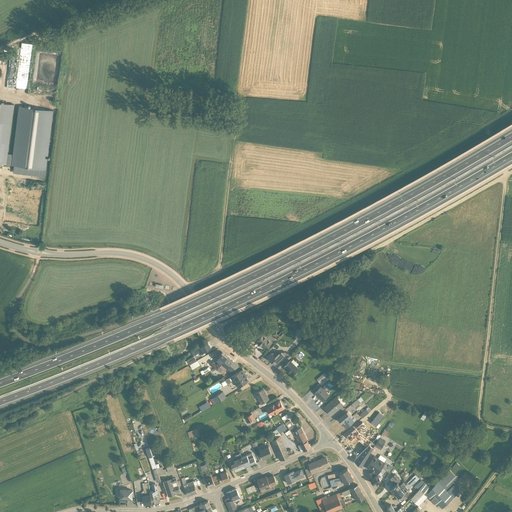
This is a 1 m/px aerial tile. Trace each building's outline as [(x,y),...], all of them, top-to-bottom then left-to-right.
[(0,100),(0,162),(12,164),(13,153),(8,152),(14,103),(0,100)] [(53,109),(19,104),(13,153),(12,164),(14,164),(13,172),(45,176),(53,109)] [(272,335),(267,330),(264,332),(256,340),(262,345),(265,348),(272,340),(270,338),(272,335)] [(199,353),(211,346),(208,340),(197,346),(191,350),(193,354),(198,351),(199,353)] [(212,359),(210,362),(217,367),(227,354),(222,350),(214,360),(212,359)] [(271,351),(266,355),(275,364),(287,352),(285,350),(271,351)] [(189,363),(197,358),(194,354),(187,359),(189,363)] [(227,354),(217,367),(223,372),(227,366),(231,369),(239,364),(227,354)] [(190,363),(192,367),(200,363),(197,358),(190,363)] [(298,362),(293,358),(291,360),(290,359),(284,365),(292,374),(299,367),(296,365),(298,362)] [(312,363),(294,380),(298,384),(316,367),(312,363)] [(243,368),(225,378),(227,382),(233,379),(237,385),(249,378),(246,375),(247,375),(243,368)] [(327,375),(324,371),(316,378),(321,384),(328,378),(326,376),(327,375)] [(308,390),(317,382),(313,377),(304,386),(308,390)] [(360,381),(348,378),(347,384),(358,387),(359,387),(360,381)] [(323,383),(315,392),(317,395),(318,394),(323,399),(329,392),(326,390),(328,388),(323,383)] [(263,387),(255,391),(260,401),(260,402),(258,403),(259,405),(263,403),(262,403),(266,401),(265,399),(268,397),(263,387)] [(210,397),(213,403),(226,395),(223,390),(210,397)] [(343,403),(346,401),(339,393),(337,395),(336,395),(324,406),(331,414),(344,403),(343,403)] [(351,403),(354,406),(360,401),(363,399),(360,396),(358,398),(357,398),(351,403)] [(208,399),(199,404),(202,409),(211,404),(208,399)] [(276,401),(266,406),(269,412),(272,411),(272,413),(284,406),(280,399),(279,399),(276,400),(276,401)] [(360,413),(362,416),(371,409),(368,405),(366,407),(360,413)] [(342,423),(352,414),(348,410),(347,411),(346,410),(338,418),(341,422),(342,423)] [(378,411),(370,421),(376,425),(384,415),(378,411)] [(252,412),(242,417),(245,422),(255,417),(252,412)] [(352,414),(342,423),(346,427),(354,420),(353,419),(355,418),(354,416),(353,414),(352,414)] [(291,418),(285,421),(289,428),(291,427),(292,428),(295,427),(294,425),(292,421),(293,420),(291,418)] [(287,427),(283,421),(276,426),(280,431),(287,427)] [(368,442),(370,440),(360,431),(367,426),(362,421),(346,434),(351,439),(355,436),(365,444),(366,444),(368,442)] [(197,426),(187,431),(189,436),(194,434),(195,436),(200,435),(201,435),(197,426)] [(300,426),(292,430),(294,433),(295,433),(300,442),(307,439),(300,426)] [(280,459),(289,455),(282,439),(282,438),(283,438),(280,434),(281,433),(277,427),(272,430),(276,436),(272,439),(274,443),(273,443),(280,459)] [(385,439),(379,436),(374,444),(380,447),(385,439)] [(345,442),(347,448),(357,445),(354,438),(345,442)] [(303,448),(304,449),(310,446),(307,439),(300,442),(301,443),(298,444),(301,449),(303,448)] [(361,465),(373,445),(368,442),(366,444),(355,460),(361,465)] [(268,444),(259,448),(262,454),(263,457),(265,456),(272,453),(268,444)] [(245,465),(256,460),(252,451),(241,455),(245,465)] [(234,469),(245,465),(239,452),(234,454),(236,457),(234,458),(235,460),(231,462),(234,469)] [(386,457),(380,453),(378,457),(373,454),(366,465),(370,468),(373,470),(367,473),(369,477),(377,472),(385,461),(384,460),(386,457)] [(157,480),(161,479),(152,455),(149,456),(154,473),(157,480)] [(308,463),(312,472),(329,464),(325,456),(308,463)] [(165,462),(168,470),(175,468),(172,459),(165,462)] [(389,471),(393,465),(386,460),(377,472),(369,477),(370,479),(371,479),(373,482),(376,481),(376,482),(381,479),(381,478),(382,475),(381,474),(385,468),(389,471)] [(208,482),(209,486),(214,484),(215,483),(207,462),(200,464),(202,469),(204,468),(205,470),(207,473),(205,474),(206,476),(204,477),(206,482),(208,482)] [(162,465),(157,467),(159,473),(166,471),(165,467),(163,468),(162,465)] [(287,482),(304,475),(301,467),(294,470),(294,469),(284,473),(287,482)] [(344,482),(353,477),(347,467),(338,472),(340,475),(330,478),(331,485),(341,483),(344,481),(344,482)] [(415,472),(418,469),(415,467),(409,474),(404,469),(400,473),(404,478),(402,481),(394,473),(390,477),(395,483),(390,488),(395,493),(415,472)] [(424,481),(410,496),(418,504),(427,494),(436,505),(438,503),(442,506),(460,489),(454,483),(459,477),(448,467),(431,486),(424,481)] [(220,481),(229,477),(226,469),(217,473),(212,475),(214,479),(219,477),(220,481)] [(407,488),(420,477),(415,472),(395,493),(398,496),(397,498),(399,499),(401,499),(409,491),(407,488)] [(262,490),(267,488),(267,486),(277,482),(273,473),(267,476),(266,474),(257,478),(262,490)] [(176,491),(181,489),(178,482),(177,482),(177,480),(178,480),(176,475),(163,479),(168,494),(177,491),(176,491)] [(197,482),(196,478),(183,482),(188,494),(196,491),(195,487),(196,486),(194,483),(197,482)] [(142,493),(144,502),(152,501),(148,481),(148,480),(142,481),(143,487),(144,487),(144,489),(143,489),(143,491),(144,491),(144,492),(142,493)] [(156,483),(155,482),(152,482),(153,488),(150,488),(152,501),(160,500),(158,485),(157,485),(157,483),(156,483)] [(253,483),(244,487),(246,492),(255,488),(253,483)] [(357,499),(365,496),(357,483),(337,492),(342,505),(346,503),(343,497),(341,497),(340,494),(342,492),(343,495),(350,492),(351,493),(353,492),(357,499)] [(132,488),(120,487),(120,497),(132,497),(132,488)] [(240,495),(236,487),(227,491),(229,496),(225,498),(230,509),(237,506),(235,500),(241,497),(240,495)] [(342,505),(337,492),(335,492),(327,496),(326,494),(321,496),(319,498),(320,502),(323,501),(325,506),(323,507),(320,508),(322,511),(325,511),(328,511),(342,505)] [(208,499),(191,506),(193,511),(210,504),(208,499)] [(391,503),(386,506),(390,511),(403,511),(399,506),(396,509),(391,503)]
